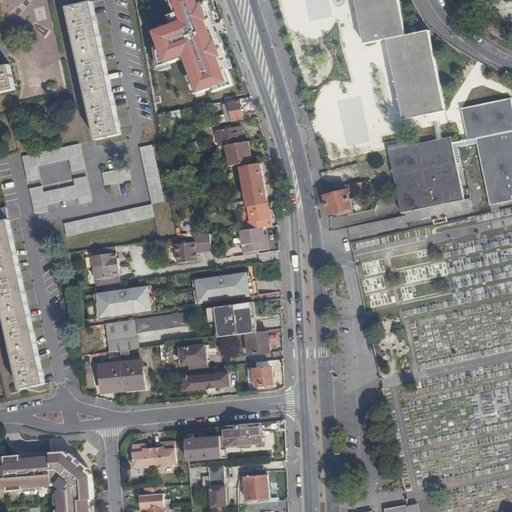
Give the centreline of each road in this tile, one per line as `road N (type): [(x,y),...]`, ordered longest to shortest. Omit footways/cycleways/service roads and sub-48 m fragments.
road 1 (primary): [(331,511),(311,236),(249,0)]
road 2 (primary): [(228,0),(284,158),(302,400)]
road 3 (unclassified): [(302,400),(110,421)]
road 4 (residential): [(30,224),(68,407)]
road 5 (residential): [(108,0),(137,130),(130,148)]
